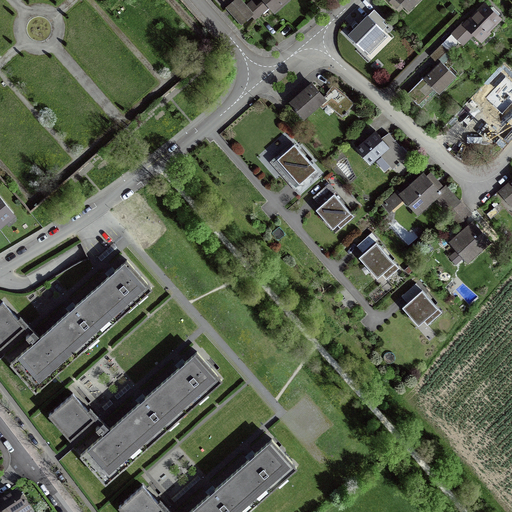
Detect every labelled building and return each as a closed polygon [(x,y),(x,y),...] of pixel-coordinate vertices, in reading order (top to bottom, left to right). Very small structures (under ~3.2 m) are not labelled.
[(254,19),(254,18),(245,8),(237,0),(234,0),(228,6),(227,7),(230,11),(241,23),(245,20),(246,22),(252,17),(254,19)] [(273,11),(285,0),(263,0),(264,1),(257,8),(251,2),(245,8),(254,18),(268,6),(273,11)] [(397,0),(407,9),(415,0),(397,0)] [(499,19),(485,4),(464,25),(462,23),(451,34),(457,39),(467,29),(480,42),(489,33),(487,31),(499,19)] [(385,33),(367,16),(348,35),(366,52),(385,33)] [(447,51),(440,45),(429,56),(435,62),(447,51)] [(456,77),(440,61),(407,94),(417,104),(430,90),(429,89),(431,87),(439,94),(456,77)] [(481,102),(470,113),(480,121),(490,111),(498,119),(506,110),(506,109),(511,102),(511,90),(503,81),(483,103),(481,102)] [(323,98),(311,85),(308,88),(291,103),(303,116),(322,99),(323,98)] [(342,117),(343,115),(345,116),(347,113),(346,112),(353,104),(346,98),(332,87),(323,98),(322,99),(342,117)] [(400,148),(388,134),(381,140),(374,132),(356,148),(369,163),(380,154),(392,169),(408,155),(401,147),(400,148)] [(294,146),(279,160),(299,183),(315,169),(294,146)] [(446,212),(452,219),(465,208),(459,201),(458,202),(445,187),(443,189),(441,187),(437,190),(431,183),(435,180),(430,174),(426,177),(423,174),(400,194),(416,213),(435,196),(448,211),(446,212)] [(511,182),(499,192),(510,205),(511,203),(511,182)] [(317,211),(333,230),(351,214),(334,196),(317,211)] [(0,222),(2,220),(3,221),(13,213),(0,197),(0,222)] [(471,214),(465,208),(452,219),(458,225),(471,214)] [(489,242),(472,222),(450,242),(467,261),(489,242)] [(378,245),(361,260),(379,280),(395,265),(378,245)] [(112,273),(91,291),(72,308),(52,326),(40,337),(38,338),(10,363),(20,375),(26,370),(36,382),(73,350),(112,315),(147,284),(126,260),(112,273)] [(438,307),(422,290),(402,307),(418,325),(438,307)] [(0,337),(5,343),(24,326),(19,321),(2,302),(0,303),(0,337)] [(38,338),(40,337),(23,318),(19,321),(24,326),(29,333),(33,337),(36,340),(38,338)] [(106,474),(143,442),(182,407),(217,376),(196,352),(182,364),(161,383),(142,400),(122,418),(109,430),(107,431),(106,432),(80,455),(90,467),(96,462),(106,474)] [(75,435),(93,418),(89,413),(72,394),(53,410),(75,435)] [(99,424),(103,428),(106,432),(107,431),(109,430),(92,411),(89,413),(93,418),(99,424)] [(236,511),(252,498),(292,463),(271,439),(251,457),(231,475),(212,491),(192,510),(188,511),(236,511)] [(131,511),(160,511),(163,510),(159,505),(142,485),(123,502),(131,511)] [(27,511),(16,494),(0,504),(0,505),(4,511),(27,511)] [(165,511),(170,511),(162,503),(159,505),(163,510),(165,511)]
